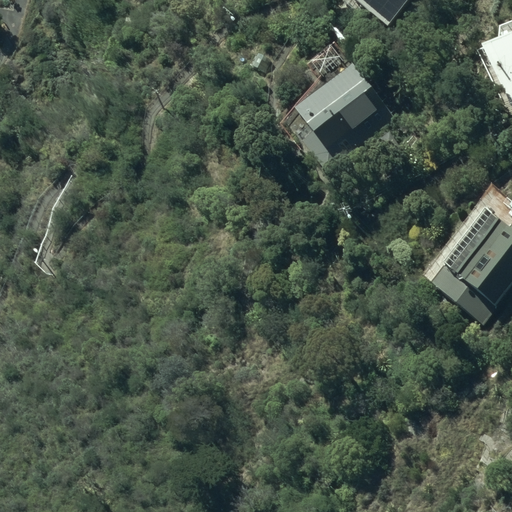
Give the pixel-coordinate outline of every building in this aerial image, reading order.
[(71,89),(36,0),(20,25),(9,30),(15,43),(3,48),(4,52),(0,54),(6,70),(8,69),(11,76),(6,94),(20,114),(71,89)] [(503,50),(489,57),(511,102),(511,34),(505,38),(503,50)] [(331,86),(297,112),(299,115),(282,128),(294,143),(296,141),(325,178),(384,133),(375,122),(390,111),(358,70),(354,73),(340,54),(319,70),(331,86)] [(414,166),(393,138),(369,156),(389,184),(414,166)] [(511,202),(496,190),(425,282),(484,328),(511,292),(511,202)] [(244,315),(186,357),(235,414),(316,356),(300,334),(284,345),(262,314),(250,323),(244,315)] [(446,511),(480,444),(423,414),(393,431),(370,475),(374,476),(355,511),(357,511),(446,511)]
